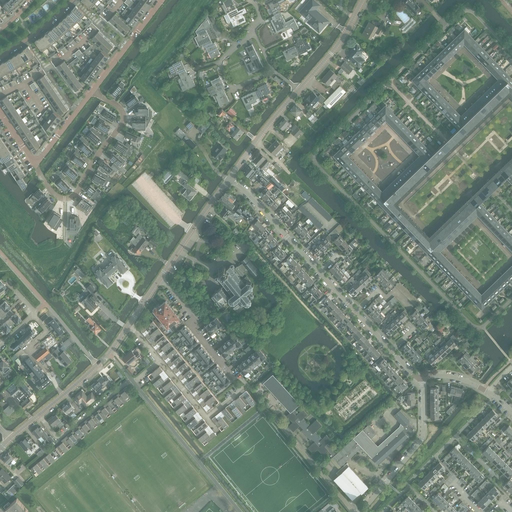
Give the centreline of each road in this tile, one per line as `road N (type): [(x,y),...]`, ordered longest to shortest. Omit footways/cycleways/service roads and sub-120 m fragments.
road 1 (residential): [(33,161),(57,197),(75,194),(125,119),(92,90)]
road 2 (residential): [(38,415),(58,439),(158,360)]
road 3 (residential): [(358,511),(423,433),(422,377)]
road 4 (residential): [(160,276),(233,379),(239,375)]
road 5 (residential): [(160,276),(230,175)]
